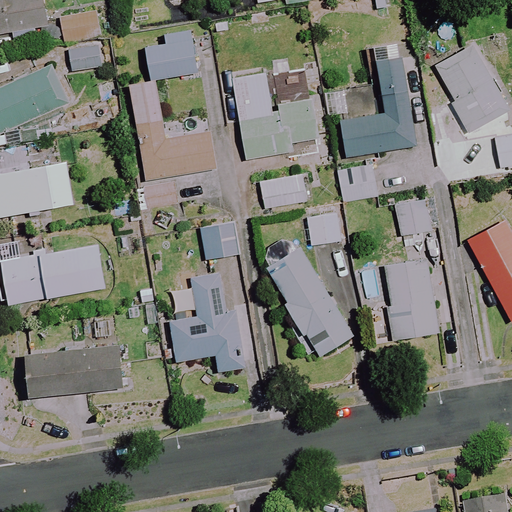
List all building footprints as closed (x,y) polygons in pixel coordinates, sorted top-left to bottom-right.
[(0,0),(0,34),(47,26),(42,0),(0,0)] [(88,14),(65,17),(69,46),(91,43),(88,14)] [(196,73),(189,30),(163,34),(165,46),(147,49),(152,80),(196,73)] [(417,146),(399,44),(365,50),(370,80),(379,79),(385,113),(335,122),(341,159),(417,146)] [(510,111),(475,45),(435,66),(469,132),(510,111)] [(103,67),(99,46),(70,51),(73,71),(103,67)] [(0,134),(69,104),(52,65),(0,87),(0,134)] [(271,105),(264,68),(221,77),(229,123),(238,121),(246,160),(293,152),(291,144),(321,138),(313,97),(271,105)] [(162,124),(155,81),(128,85),(144,181),(215,169),(209,133),(182,138),(179,121),(162,124)] [(345,89),(323,92),(327,119),(349,115),(345,89)] [(511,166),(511,134),(494,138),(500,169),(511,166)] [(0,217),(74,204),(66,163),(0,174),(0,217)] [(376,195),(372,164),(338,168),(343,200),(376,195)] [(307,202),(302,174),(260,181),(264,209),(307,202)] [(178,203),(174,181),(137,188),(140,210),(178,203)] [(431,230),(424,199),(395,204),(401,236),(431,230)] [(341,241),(336,207),(307,211),(312,245),(341,241)] [(239,254),(234,222),(200,228),(206,260),(239,254)] [(511,321),(511,235),(505,222),(469,241),(511,322),(511,321)] [(19,257),(18,254),(3,257),(10,304),(106,290),(99,245),(50,252),(50,249),(35,251),(35,255),(19,257)] [(354,336),(301,248),(267,269),(304,332),(297,337),(307,353),(315,348),(320,356),(354,336)] [(438,332),(425,259),(384,267),(391,306),(388,307),(394,340),(438,332)] [(226,313),(219,274),(190,278),(197,317),(170,322),(177,361),(217,354),(219,371),(245,367),(236,311),(226,313)] [(122,388),(118,344),(25,352),(29,396),(122,388)] [(511,511),(509,497),(465,504),(465,511),(511,511)]
